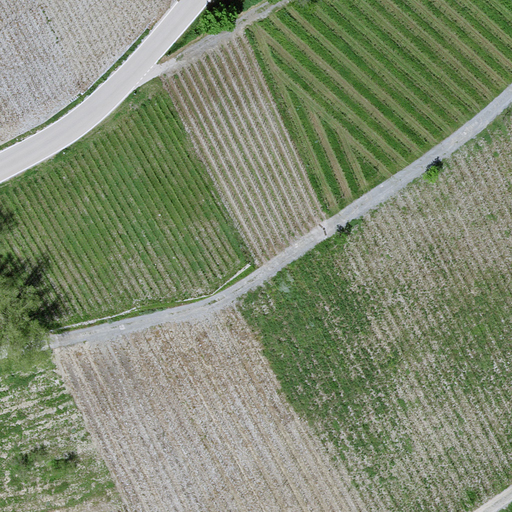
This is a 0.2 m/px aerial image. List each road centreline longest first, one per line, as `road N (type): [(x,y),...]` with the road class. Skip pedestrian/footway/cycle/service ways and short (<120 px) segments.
road 1 (track): [(0,352),(209,313),(511,90)]
road 2 (tertiary): [(0,166),(68,130),(123,80),(189,0)]
road 3 (track): [(123,80),(190,74),(270,0)]
